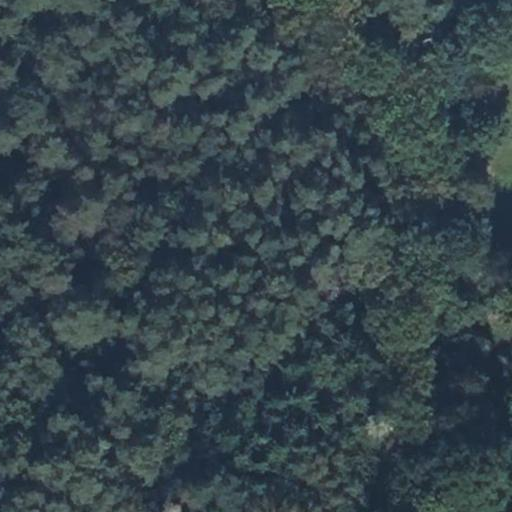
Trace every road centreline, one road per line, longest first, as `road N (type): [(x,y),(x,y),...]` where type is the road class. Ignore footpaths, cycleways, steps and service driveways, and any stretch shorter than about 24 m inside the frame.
road 1 (track): [(453,122),(421,413),(442,492),(464,511)]
road 2 (track): [(246,0),(453,122)]
road 3 (track): [(485,0),(453,122)]
